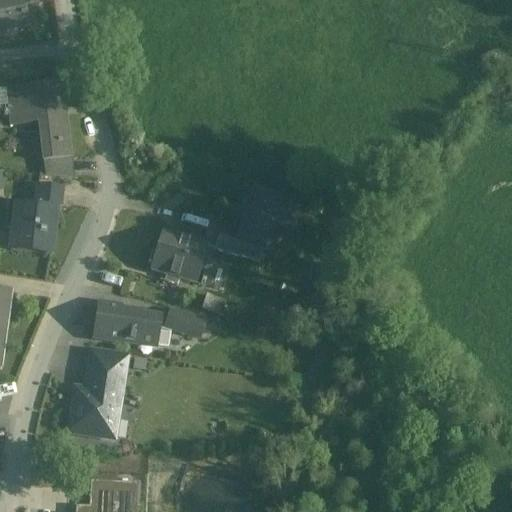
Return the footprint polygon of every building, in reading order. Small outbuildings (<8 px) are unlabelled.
[(0,0),(0,32),(27,28),(22,0),(0,0)] [(55,85),(6,91),(10,126),(38,123),(43,163),(70,160),(65,117),(59,118),(55,85)] [(70,160),(43,163),(45,177),(74,180),(72,160),(70,160)] [(62,191),(38,188),(36,201),(57,204),(61,204),(62,191)] [(306,208),(252,191),(235,244),(242,246),(265,253),(273,230),(296,237),(306,208)] [(36,207),(16,205),(14,225),(20,226),(17,250),(10,249),(10,250),(50,255),(57,204),(36,201),(36,207)] [(207,249),(162,235),(156,254),(151,255),(148,263),(152,267),(150,272),(195,286),(207,249)] [(235,244),(218,238),(214,252),(237,260),(237,259),(238,259),(242,246),(235,244)] [(141,316),(119,313),(120,310),(98,306),(93,339),(156,349),(160,321),(140,318),(141,316)] [(204,322),(170,312),(165,331),(199,341),(204,322)] [(123,384),(87,378),(85,392),(75,390),(68,435),(114,442),(123,384)] [(133,511),(135,488),(92,485),(90,510),(75,509),(74,511),(133,511)]
